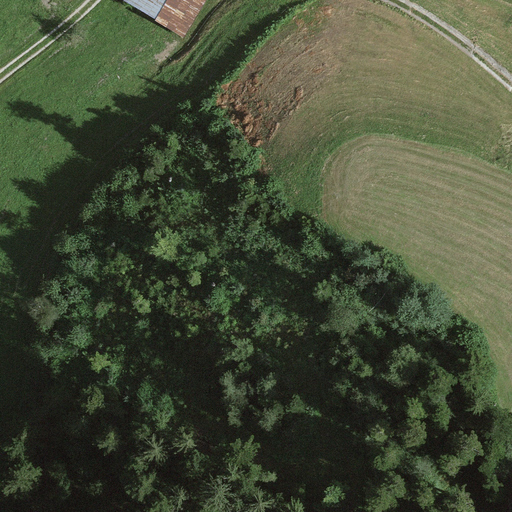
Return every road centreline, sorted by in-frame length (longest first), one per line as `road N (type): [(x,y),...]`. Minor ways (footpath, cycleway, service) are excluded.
road 1 (track): [(392,0),(511,84)]
road 2 (track): [(95,0),(0,77)]
